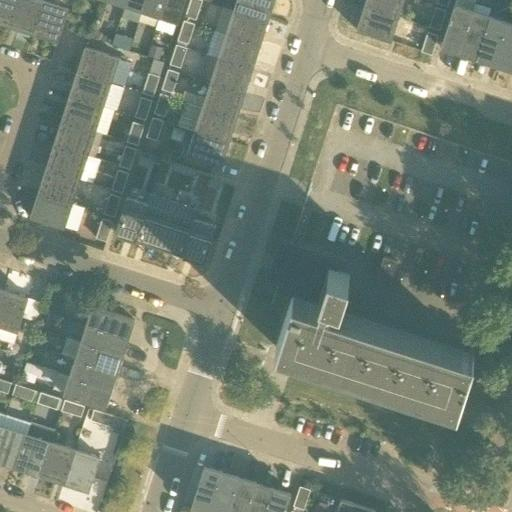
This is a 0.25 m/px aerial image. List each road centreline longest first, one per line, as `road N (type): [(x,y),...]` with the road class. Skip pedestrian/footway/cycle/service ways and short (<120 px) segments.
road 1 (residential): [(220,311),(305,49)]
road 2 (residential): [(425,494),(186,416)]
road 3 (residential): [(220,311),(0,240)]
road 4 (unknown): [(257,439),(287,380),(430,432)]
road 5 (residential): [(305,49),(511,113)]
road 6 (residential): [(0,190),(33,89),(29,74),(0,64)]
